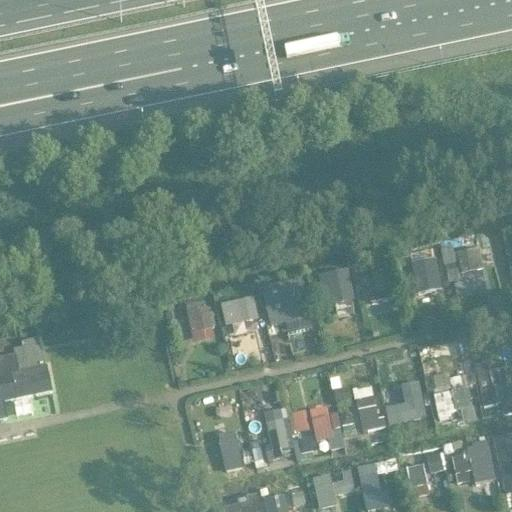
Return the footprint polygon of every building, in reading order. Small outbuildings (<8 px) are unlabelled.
[(486,284),(479,253),(458,258),(465,289),(486,284)] [(441,292),(433,257),(417,261),(422,284),(417,286),(419,297),(441,292)] [(395,301),(386,264),(371,268),(377,296),(370,298),(372,307),(395,301)] [(349,310),(341,275),(326,279),(334,314),(349,310)] [(295,284),(263,291),(271,328),(287,325),(289,337),(312,331),(303,286),(295,284)] [(253,301),(222,308),(226,327),(257,321),(253,301)] [(212,333),(208,313),(188,317),(192,338),(212,333)] [(51,396),(39,339),(20,343),(22,349),(13,351),(14,358),(0,361),(0,423),(8,422),(4,406),(51,396)] [(511,403),(511,372),(491,377),(488,366),(474,369),(484,410),(511,403)] [(473,413),(467,384),(451,387),(457,417),(473,413)] [(427,421),(422,400),(406,403),(410,424),(427,421)] [(360,413),(364,433),(380,429),(376,410),(360,413)] [(332,434),(327,413),(311,416),(317,443),(329,441),(331,452),(344,449),(341,432),(332,434)] [(289,450),(283,422),(266,425),(273,453),(289,450)] [(243,470),(236,440),(219,444),(226,474),(243,470)] [(511,485),(511,447),(497,451),(500,466),(493,468),(498,489),(511,485)] [(441,450),(427,453),(431,474),(445,471),(441,450)] [(475,483),(469,457),(453,460),(459,486),(475,483)] [(429,496),(423,468),(408,471),(414,500),(429,496)] [(336,508),(331,489),(329,479),(313,483),(319,511),(336,508)] [(361,482),(365,501),(381,498),(377,479),(361,482)] [(291,508),(307,504),(304,491),(287,495),(291,508)] [(270,502),(272,511),(288,511),(286,498),(270,502)] [(259,511),(258,503),(223,511),(259,511)]
